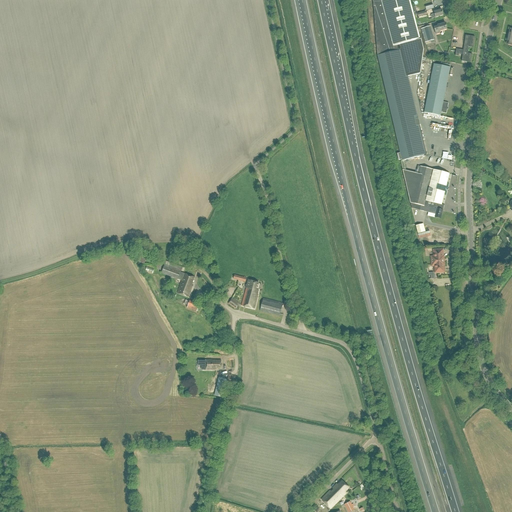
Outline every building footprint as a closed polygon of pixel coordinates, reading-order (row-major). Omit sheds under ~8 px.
[(419,123),(408,76),(421,73),(424,50),(421,39),(410,0),(373,0),(378,55),(395,130),(402,160),(427,155),(419,123)] [(443,15),(442,9),(434,12),(435,14),(431,15),(432,18),(443,15)] [(440,33),(440,31),(447,29),(446,23),(438,25),(438,26),(434,27),(436,34),(440,33)] [(431,26),(421,29),(425,42),(428,41),(428,42),(435,40),(431,26)] [(466,35),(464,50),(469,51),(469,47),(473,48),(475,37),(466,35)] [(469,51),(464,50),(457,49),(455,56),(459,56),(459,54),(463,55),(462,61),(471,63),(473,54),(468,53),(469,51)] [(434,64),(431,81),(425,112),(441,116),(441,112),(447,113),(449,103),(444,102),(450,67),(434,64)] [(411,203),(421,205),(420,210),(430,213),(430,212),(436,213),(435,217),(441,219),(443,210),(444,205),(442,204),(444,195),(446,195),(447,191),(448,191),(449,188),(448,188),(449,184),(447,183),(450,173),(421,166),(419,174),(403,170),(411,203)] [(418,233),(425,232),(423,224),(416,226),(418,233)] [(435,272),(444,271),(442,250),(435,251),(435,257),(432,257),(433,265),(435,265),(436,268),(435,268),(435,272)] [(148,255),(141,252),(138,259),(145,262),(148,255)] [(189,297),(193,286),(192,286),(195,277),(181,272),(182,267),(166,261),(162,273),(182,280),(178,293),(189,297)] [(242,305),(255,309),(259,294),(258,294),(259,290),(257,290),(259,283),(249,280),(246,288),(247,289),(242,305)] [(283,303),(264,298),(261,311),(280,316),(283,303)] [(232,299),(228,303),(236,309),(240,303),(232,299)] [(184,304),(188,305),(187,308),(198,312),(199,309),(198,308),(200,304),(190,300),(189,301),(186,300),(184,304)] [(221,361),(203,360),(203,369),(216,370),(216,369),(221,369),(221,361)] [(227,379),(219,377),(214,396),(223,398),(227,379)] [(338,498),(340,500),(347,493),(345,492),(349,488),(342,481),(338,484),(337,483),(330,491),(332,492),(331,492),(338,499),(338,498)] [(331,509),(340,500),(338,498),(338,499),(331,492),(332,492),(330,491),(322,499),(331,509)] [(353,504),(352,504),(350,501),(344,504),(348,511),(351,511),(355,510),(353,507),(355,506),(353,504)]
